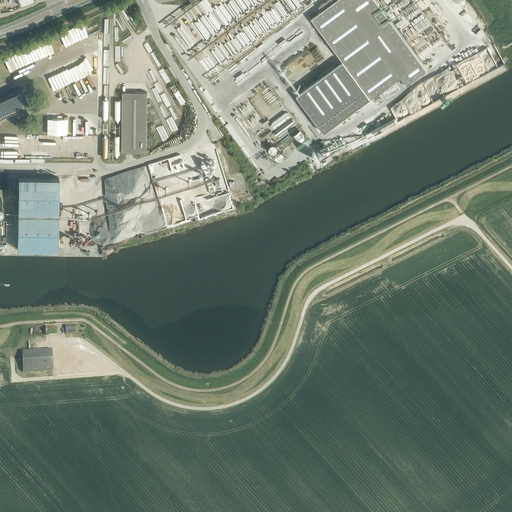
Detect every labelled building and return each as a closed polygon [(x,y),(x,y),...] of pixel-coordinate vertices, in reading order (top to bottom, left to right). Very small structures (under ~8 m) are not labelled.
[(343,61),(296,95),(324,132),(370,98),(371,99),(374,96),(374,97),(375,98),(372,100),(379,109),(399,94),(397,92),(427,70),(426,68),(375,0),(327,0),(318,6),(321,11),(311,18),(343,61)] [(0,98),(0,116),(26,104),(28,110),(35,107),(32,101),(29,103),(22,89),(0,98)] [(122,152),(147,152),(147,92),(122,92),(122,152)] [(17,248),(57,249),(59,178),(19,177),(17,248)] [(22,351),(23,371),(53,369),(52,349),(22,351)]
